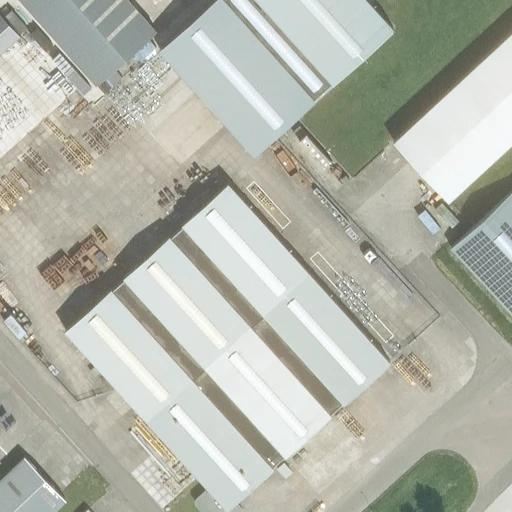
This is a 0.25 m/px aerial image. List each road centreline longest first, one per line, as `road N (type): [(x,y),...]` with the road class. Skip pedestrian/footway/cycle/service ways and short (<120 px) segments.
road 1 (unclassified): [(142,511),(0,353)]
road 2 (unclassified): [(343,511),(467,398)]
